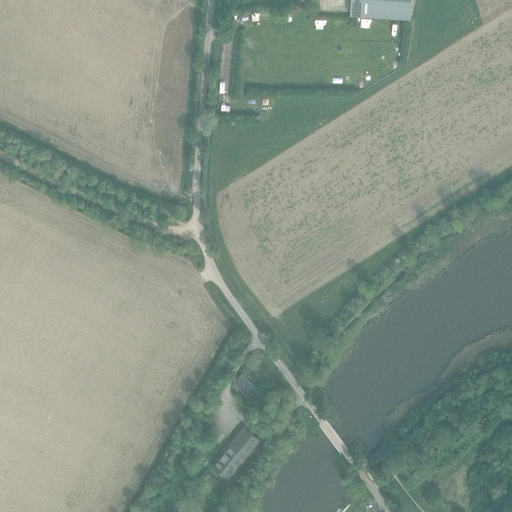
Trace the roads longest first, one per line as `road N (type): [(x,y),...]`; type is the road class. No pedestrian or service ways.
road 1 (residential): [(388,511),(209,262),(195,191),(210,0)]
road 2 (track): [(0,154),(186,231)]
road 3 (unknown): [(511,377),(475,393),(407,451),(394,477)]
